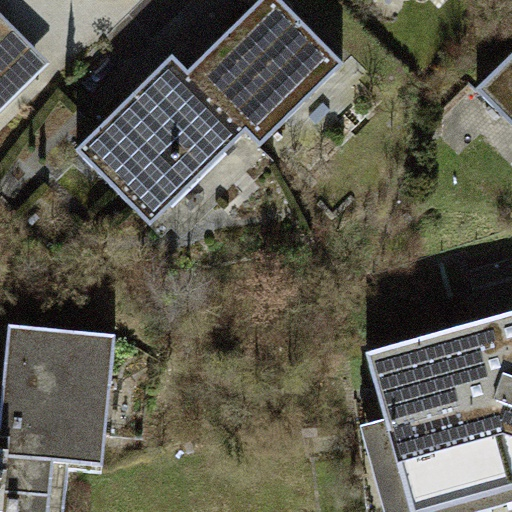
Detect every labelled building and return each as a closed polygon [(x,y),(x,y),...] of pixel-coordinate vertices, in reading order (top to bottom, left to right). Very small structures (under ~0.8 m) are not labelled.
[(346,66),(280,0),(263,0),(189,73),(249,134),(263,148),(346,66)] [(0,10),(0,112),(51,63),(0,10)] [(511,58),(479,91),(511,124),(511,58)] [(189,73),(175,59),(79,154),(153,229),(249,134),(189,73)] [(511,316),(368,357),(387,424),(361,432),(383,511),(494,511),(511,507),(511,316)] [(0,511),(67,511),(71,478),(105,481),(118,340),(8,329),(0,409),(0,511)]
